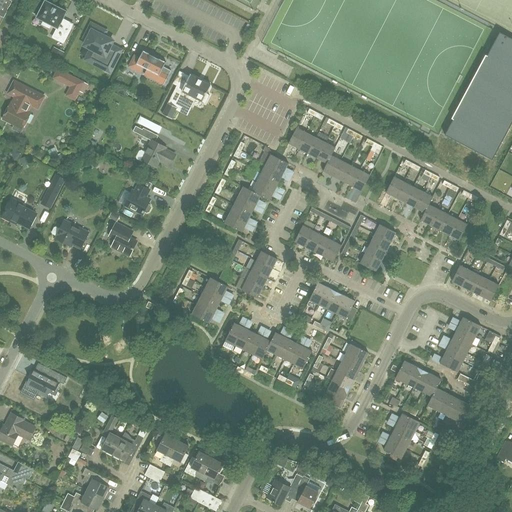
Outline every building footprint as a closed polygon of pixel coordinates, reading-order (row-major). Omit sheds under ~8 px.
[(6,12),(9,7),(12,1),(9,0),(1,0),(0,2),(0,15),(4,18),(7,12),(6,12)] [(63,20),(67,11),(45,0),(36,18),(43,21),(41,25),(49,29),(51,25),(62,31),(58,39),(65,42),(73,25),(63,20)] [(99,34),(102,30),(91,24),(84,38),(87,40),(84,45),(91,49),(90,51),(97,54),(93,63),(110,72),(116,60),(106,55),(113,41),(99,34)] [(492,160),(511,123),(511,38),(499,32),(445,135),(492,160)] [(59,63),(64,53),(54,48),(48,58),(59,63)] [(133,57),(128,67),(134,70),(137,64),(148,70),(145,75),(156,81),(163,85),(164,85),(171,71),(164,67),(166,62),(143,51),(139,60),(133,57)] [(53,78),(80,91),(84,82),(57,69),(53,78)] [(183,88),(178,85),(163,115),(172,119),(181,102),(191,107),(196,98),(205,103),(209,95),(207,94),(211,85),(190,75),(183,88)] [(30,113),(27,112),(31,105),(38,108),(44,96),(14,81),(8,93),(16,97),(13,105),(11,104),(3,119),(14,124),(12,129),(20,133),(30,113)] [(124,96),(127,90),(121,87),(118,93),(124,96)] [(321,120),(323,116),(316,113),(314,116),(314,117),(311,122),(315,124),(318,119),(321,120)] [(147,132),(136,126),(133,131),(144,137),(147,132)] [(298,149),(306,133),(296,127),(288,143),(298,149)] [(307,153),(316,137),(306,133),(298,149),(307,153)] [(317,158),(325,142),(316,137),(307,153),(317,158)] [(159,160),(170,166),(175,155),(165,149),(166,147),(151,140),(146,151),(141,148),(138,149),(135,155),(136,157),(141,160),(142,160),(156,167),(159,160)] [(331,155),(335,148),(325,142),(317,158),(327,163),(331,155)] [(58,155),(55,147),(48,150),(53,162),(62,158),(60,154),(58,155)] [(370,162),(374,153),(370,151),(365,159),(370,162)] [(286,169),(288,164),(280,159),(265,152),(261,161),(266,163),(266,164),(291,177),(293,173),(286,169)] [(99,159),(92,153),(86,159),(93,166),(99,159)] [(29,155),(20,158),(24,169),(33,166),(29,155)] [(341,160),(331,155),(327,163),(323,171),(332,176),(341,160)] [(342,181),(350,165),(341,160),(332,176),(342,181)] [(291,177),(266,164),(261,173),(279,182),(281,177),(289,181),(291,177)] [(352,186),(360,170),(350,165),(342,181),(352,186)] [(361,191),(370,175),(360,170),(352,186),(361,191)] [(279,182),(261,173),(256,182),(281,195),(283,191),(276,187),(279,182)] [(64,180),(56,176),(42,203),(50,207),(64,180)] [(395,198),(403,181),(394,176),(385,193),(395,198)] [(405,203),(413,186),(403,181),(395,198),(405,203)] [(281,195),(256,182),(252,191),(261,196),(260,196),(268,200),(269,201),(272,195),(279,199),(281,195)] [(125,190),(118,202),(125,205),(143,214),(144,212),(147,213),(149,212),(151,208),(150,205),(148,204),(150,200),(146,197),(150,190),(138,184),(134,192),(132,191),(131,193),(125,190)] [(258,201),(260,196),(261,196),(252,191),(243,186),(238,196),(263,209),(265,205),(258,201)] [(415,207),(423,191),(413,186),(405,203),(415,207)] [(424,212),(428,204),(429,204),(433,196),(423,191),(415,207),(424,212)] [(263,209),(238,196),(234,205),(251,214),(254,209),(261,213),(263,209)] [(29,228),(36,214),(24,207),(25,206),(12,199),(2,217),(12,221),(12,220),(29,228)] [(438,209),(429,204),(428,204),(424,212),(420,220),(430,225),(438,209)] [(251,214),(234,205),(229,214),(254,227),(256,223),(248,219),(251,214)] [(440,230),(448,214),(438,209),(430,225),(440,230)] [(43,220),(48,222),(51,212),(46,210),(43,220)] [(254,227),(229,214),(224,223),(241,232),(244,227),(252,231),(254,227)] [(449,235),(458,219),(448,214),(440,230),(449,235)] [(459,240),(467,224),(458,219),(449,235),(459,240)] [(81,248),(89,233),(64,220),(60,229),(55,226),(54,227),(51,232),(52,234),(57,236),(56,238),(71,246),(72,244),(81,248)] [(133,232),(116,223),(110,236),(116,239),(112,247),(130,256),(137,242),(130,238),(133,232)] [(391,242),(395,232),(379,224),(374,234),(391,242)] [(304,247),(312,231),(302,226),(294,242),(304,247)] [(314,252),(322,235),(312,231),(304,247),(314,252)] [(391,242),(374,234),(370,244),(386,252),(391,242)] [(323,256),(332,240),(322,235),(314,252),(323,256)] [(338,252),(341,245),(332,240),(323,256),(333,261),(336,256),(338,252)] [(243,244),(241,248),(253,253),(254,249),(243,244)] [(381,262),(386,252),(370,244),(365,253),(381,262)] [(272,269),(276,261),(277,259),(261,251),(256,261),(272,269)] [(236,258),(248,263),(250,258),(238,253),(236,258)] [(376,271),(381,262),(365,253),(360,263),(376,271)] [(267,279),(272,269),(256,261),(251,271),(267,279)] [(461,286),(469,270),(459,265),(451,281),(461,286)] [(471,291),(479,275),(469,270),(461,286),(471,291)] [(262,288),(267,279),(251,271),(246,280),(262,288)] [(480,296),(488,280),(479,275),(471,291),(480,296)] [(225,292),(228,287),(217,281),(210,277),(205,287),(231,300),(233,296),(230,296),(231,294),(225,292)] [(257,298),(262,288),(246,280),(241,290),(257,298)] [(490,301),(498,285),(488,280),(480,296),(490,301)] [(318,305),(327,287),(318,283),(309,300),(318,305)] [(231,300),(205,287),(201,296),(219,305),(221,300),(229,304),(231,300)] [(327,310),(336,292),(327,287),(318,305),(327,310)] [(337,314),(345,296),(336,292),(327,310),(337,314)] [(216,310),(219,305),(201,296),(196,305),(221,318),(223,314),(216,310)] [(357,310),(352,307),(355,301),(345,296),(337,314),(351,322),(357,310)] [(154,304),(148,302),(146,307),(151,310),(154,304)] [(221,318),(196,305),(191,314),(209,323),(212,318),(219,322),(221,318)] [(481,326),(463,317),(460,322),(453,319),(451,323),(476,335),(481,326)] [(235,345),(247,320),(243,318),(239,326),(234,323),(225,341),(226,341),(224,345),(232,349),(234,345),(235,345)] [(244,350),(253,332),(248,330),(251,323),(247,320),(235,345),(244,350)] [(476,335),(451,323),(449,327),(456,330),(453,335),(471,344),(476,335)] [(253,355),(265,330),(261,328),(258,335),(253,332),(244,350),(253,355)] [(276,355),(288,330),(284,328),(280,335),(275,332),(274,334),(271,341),(271,342),(267,350),(276,355)] [(262,359),(267,350),(271,342),(271,341),(266,339),(269,332),(265,330),(253,355),(262,359)] [(285,359),(294,342),(288,339),(292,332),(288,330),(276,355),(285,359)] [(471,344),(453,335),(451,340),(444,337),(442,341),(467,353),(471,344)] [(294,364),(306,339),(302,337),(299,344),(294,342),(285,359),(294,364)] [(303,369),(312,351),(307,348),(310,341),(306,339),(294,364),(303,369)] [(467,353),(442,341),(440,345),(447,348),(444,354),(462,363),(467,353)] [(368,353),(350,344),(345,353),(363,362),(368,353)] [(363,362),(345,353),(341,362),(359,371),(363,362)] [(457,372),(462,363),(444,354),(442,359),(434,355),(432,359),(457,372)] [(404,383),(413,365),(404,360),(395,378),(404,383)] [(359,371),(341,362),(336,371),(354,380),(359,371)] [(414,387),(422,370),(413,365),(404,383),(414,387)] [(36,393),(46,398),(51,389),(55,391),(60,382),(33,368),(28,377),(33,380),(25,396),(33,400),(36,393)] [(423,392),(432,374),(422,370),(414,387),(423,392)] [(349,389),(354,380),(336,371),(332,380),(349,389)] [(480,375),(476,373),(473,380),(460,373),(457,379),(472,387),(475,381),(477,382),(480,375)] [(432,397),(436,388),(437,388),(441,379),(432,375),(432,374),(423,392),(432,397)] [(345,398),(349,389),(332,380),(327,389),(345,398)] [(437,410),(445,393),(437,388),(436,388),(432,397),(427,405),(437,410)] [(345,399),(345,398),(327,389),(322,399),(340,408),(344,399),(345,399)] [(446,415),(455,397),(445,393),(437,410),(446,415)] [(401,401),(393,397),(390,403),(397,407),(401,401)] [(455,419),(464,402),(455,397),(446,415),(455,419)] [(465,422),(473,407),(464,402),(455,419),(464,424),(465,422)] [(419,410),(411,406),(408,412),(416,416),(419,410)] [(35,427),(23,421),(24,419),(12,413),(5,426),(3,425),(0,431),(0,438),(13,445),(18,434),(29,439),(35,427)] [(132,417),(124,413),(121,418),(130,422),(132,417)] [(420,422),(416,420),(403,413),(400,419),(392,415),(390,419),(415,432),(420,422)] [(113,455),(121,439),(110,433),(118,418),(112,415),(102,434),(107,437),(101,449),(113,455)] [(411,441),(415,432),(390,419),(388,423),(396,427),(393,432),(411,441)] [(165,463),(177,440),(166,434),(167,433),(161,430),(157,437),(156,439),(161,442),(157,450),(163,454),(160,461),(165,463)] [(136,452),(143,438),(138,435),(135,440),(131,438),(129,435),(127,433),(125,432),(121,439),(113,455),(124,461),(130,449),(136,452)] [(406,450),(411,441),(393,432),(391,437),(383,433),(381,437),(406,450)] [(438,434),(434,432),(427,447),(431,449),(438,434)] [(401,459),(406,450),(381,437),(379,441),(386,445),(384,450),(401,459)] [(184,464),(188,455),(184,453),(188,446),(177,440),(165,463),(170,466),(173,459),(184,464)] [(506,458),(511,461),(511,444),(511,446),(504,442),(496,458),(504,461),(506,458)] [(82,452),(73,448),(70,455),(79,459),(79,458),(81,453),(82,452)] [(200,479),(210,457),(199,451),(195,459),(192,457),(187,466),(197,471),(194,476),(200,479)] [(429,453),(425,451),(418,465),(422,467),(429,453)] [(287,460),(277,456),(275,460),(274,462),(284,468),(287,460)] [(214,479),(222,463),(210,457),(200,479),(205,481),(208,476),(214,479)] [(14,471),(0,463),(0,480),(8,484),(11,478),(19,482),(23,476),(29,479),(34,470),(18,462),(14,471)] [(147,470),(162,477),(165,472),(150,464),(147,470)] [(109,487),(101,483),(104,477),(88,470),(85,468),(82,474),(85,476),(82,480),(90,484),(87,490),(103,498),(109,487)] [(159,483),(162,477),(147,470),(144,475),(147,477),(159,483)] [(290,485),(297,489),(302,477),(296,474),(290,485)] [(309,508),(317,492),(319,487),(308,482),(310,479),(303,476),(302,477),(297,489),(295,491),(301,494),(297,503),(309,508)] [(275,480),(272,486),(266,483),(262,491),(268,494),(266,497),(273,500),(272,501),(281,505),(290,488),(275,480)] [(195,487),(193,493),(210,501),(212,496),(195,487)] [(97,510),(103,498),(87,490),(84,496),(76,493),(74,497),(68,493),(64,500),(86,511),(89,506),(97,510)] [(151,511),(155,505),(149,501),(151,496),(146,494),(141,491),(137,499),(134,505),(139,507),(136,511),(151,511)] [(355,501),(361,504),(366,494),(360,492),(355,501)] [(210,501),(193,493),(190,498),(207,507),(210,501)] [(364,511),(368,505),(365,504),(370,496),(366,494),(361,504),(358,510),(356,511),(364,511)] [(86,511),(64,500),(61,508),(68,511),(86,511)] [(172,511),(175,508),(164,503),(161,508),(155,505),(151,511),(172,511)]
